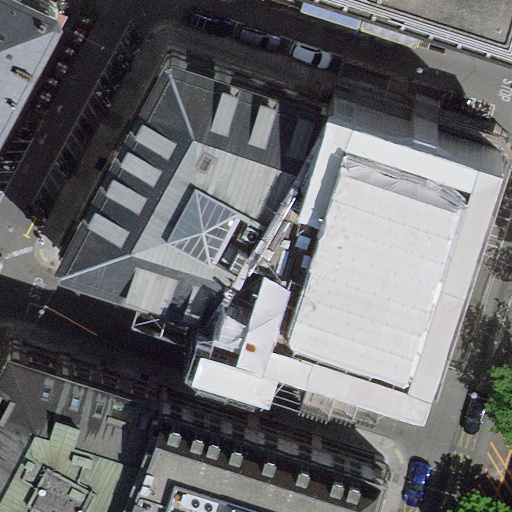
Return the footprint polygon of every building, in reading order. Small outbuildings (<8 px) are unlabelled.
[(0,0),(0,109),(7,97),(58,3),(51,0),(0,0)] [(511,0),(424,0),(511,29),(511,0)] [(65,247),(210,294),(326,100),(273,84),(166,53),(65,247)] [(391,119),(326,100),(210,294),(345,336),(415,358),(430,309),(486,146),(391,119)] [(108,511),(111,511),(160,388),(82,363),(13,340),(0,364),(0,495),(31,511),(77,511),(83,501),(108,511)] [(367,511),(383,459),(286,428),(160,388),(111,511),(367,511)] [(0,511),(31,511),(0,495),(0,511)]
